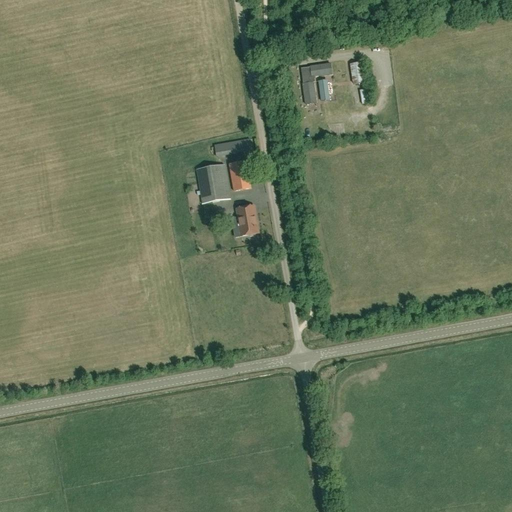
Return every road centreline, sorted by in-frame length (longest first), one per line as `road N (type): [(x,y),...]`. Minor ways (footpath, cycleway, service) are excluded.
road 1 (unclassified): [(0,413),(301,359)]
road 2 (unclassified): [(301,359),(511,320)]
road 3 (track): [(267,172),(237,0)]
road 4 (unclassified): [(329,511),(301,359)]
